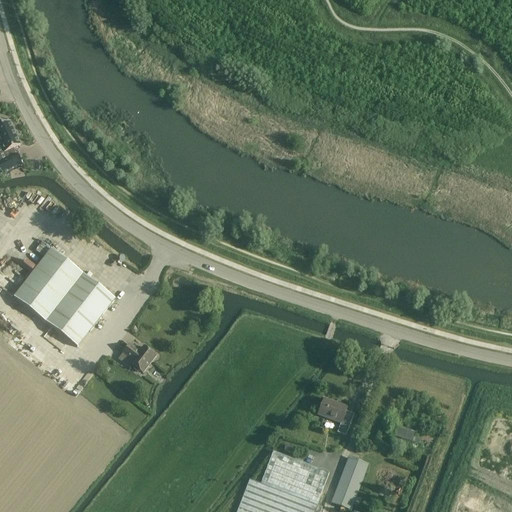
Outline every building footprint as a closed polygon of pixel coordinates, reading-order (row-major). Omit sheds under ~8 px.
[(12,129),(9,123),(7,124),(0,127),(0,142),(1,145),(5,153),(8,160),(0,163),(0,165),(4,174),(22,165),(17,155),(16,156),(13,150),(20,147),(16,138),(13,132),(12,129)] [(51,251),(14,299),(45,323),(61,336),(73,320),(90,333),(115,301),(51,251)] [(130,346),(123,355),(132,363),(131,365),(134,367),(133,370),(137,373),(140,372),(142,374),(156,357),(144,348),(140,353),(130,346)] [(322,404),(318,416),(341,425),(337,434),(345,437),(354,415),(346,412),(347,409),(336,404),(324,400),(322,404)] [(394,423),(391,435),(412,441),(412,442),(419,444),(420,441),(432,444),(433,438),(422,435),(422,436),(414,434),(416,430),(394,423)] [(285,446),(283,452),(299,456),(300,450),(285,446)] [(320,511),(322,508),(316,506),(329,474),(291,460),(273,453),(261,485),(249,480),(236,511),(320,511)] [(349,459),(332,504),(351,511),(368,466),(349,459)]
